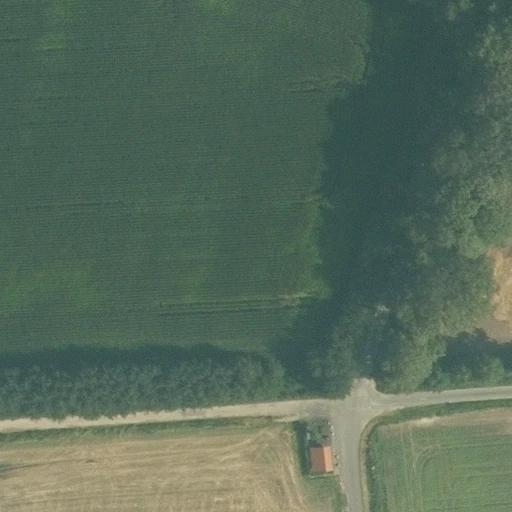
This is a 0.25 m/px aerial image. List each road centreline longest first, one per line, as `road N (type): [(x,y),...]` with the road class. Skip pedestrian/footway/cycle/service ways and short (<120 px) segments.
road 1 (unclassified): [(499,0),(354,407)]
road 2 (track): [(354,407),(0,426)]
road 3 (unclassified): [(354,407),(511,395)]
